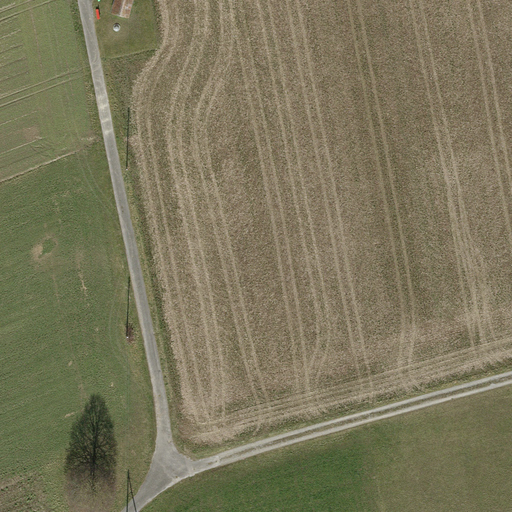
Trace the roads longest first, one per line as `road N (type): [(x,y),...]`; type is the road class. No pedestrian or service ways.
road 1 (track): [(163,468),(161,395),(85,0)]
road 2 (track): [(163,468),(189,468),(511,378)]
